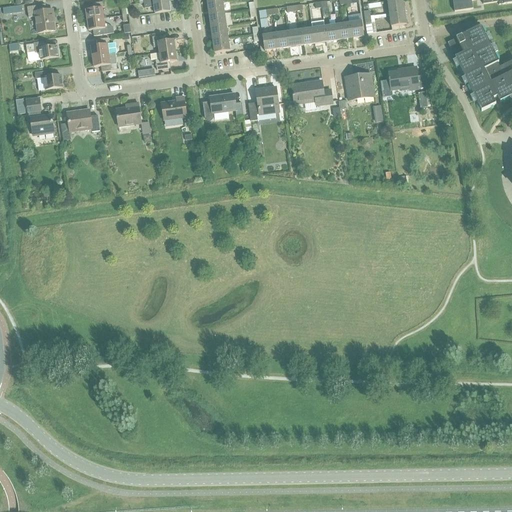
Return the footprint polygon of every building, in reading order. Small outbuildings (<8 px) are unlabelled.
[(170,12),(168,0),(144,4),(144,9),(154,8),(155,14),(170,12)] [(403,0),(387,2),(389,15),(404,13),(403,0)] [(511,0),(452,0),(454,12),(472,9),(471,1),(477,0),(482,0),(483,5),(498,3),(499,5),(511,3),(511,0)] [(87,21),(104,19),(102,8),(104,8),(103,2),(92,4),(92,10),(85,11),(87,21)] [(222,2),(207,4),(209,17),(224,14),(222,2)] [(38,34),(55,31),(52,10),(46,11),(45,5),(27,8),(28,18),(35,17),(38,34)] [(404,13),(389,15),(391,27),(406,25),(404,13)] [(224,14),(209,17),(211,29),(226,27),(224,14)] [(363,37),(361,22),(360,15),(348,17),(349,24),(351,39),(363,37)] [(113,28),(104,24),(104,19),(87,21),(89,31),(93,31),(94,37),(114,34),(113,28)] [(326,43),(324,28),(323,22),(311,24),(312,29),(314,44),(326,43)] [(349,24),(336,26),(339,41),(351,39),(349,24)] [(339,41),(336,26),(324,28),(326,43),(339,41)] [(375,26),(366,27),(367,35),(376,33),(375,26)] [(228,39),(226,27),(211,29),(212,41),(228,39)] [(497,98),(500,103),(511,97),(511,62),(500,68),(498,64),(499,63),(481,27),(448,43),(481,112),(496,105),(493,100),(497,98)] [(312,29),(300,31),(302,46),(314,44),(312,29)] [(302,46),(300,31),(287,33),(290,48),(302,46)] [(287,33),(275,35),(277,50),(290,48),(287,33)] [(277,50),(275,35),(262,36),(265,52),(277,50)] [(159,54),(175,51),(174,41),(167,42),(166,36),(152,38),(153,48),(158,48),(159,54)] [(98,46),(91,47),(92,58),(109,55),(115,54),(114,44),(110,44),(109,39),(97,40),(98,46)] [(228,39),(212,41),(214,54),(229,52),(228,39)] [(20,40),(10,42),(11,50),(21,48),(20,40)] [(27,54),(28,61),(30,62),(41,61),(59,58),(57,46),(48,48),(47,42),(33,44),(33,45),(26,46),(27,54)] [(175,51),(159,54),(150,55),(151,61),(155,60),(157,71),(170,69),(170,63),(177,62),(175,51)] [(109,55),(92,58),(94,68),(101,67),(101,73),(117,70),(116,65),(115,54),(109,55)] [(390,81),(380,83),(382,98),(392,97),(391,91),(406,89),(406,91),(419,90),(426,89),(425,77),(417,78),(416,69),(403,71),(403,72),(389,74),(390,81)] [(37,80),(39,91),(45,90),(45,91),(63,88),(61,76),(53,77),(53,71),(35,74),(36,80),(37,80)] [(348,101),(374,98),(370,75),(345,79),(348,101)] [(316,107),(333,105),(331,91),(323,92),(322,83),(313,84),(313,83),(291,86),(294,106),(315,103),(316,107)] [(276,89),(256,91),(258,103),(248,105),(251,122),(258,121),(257,116),(279,113),(276,89)] [(212,117),(212,114),(235,111),(236,118),(244,117),(242,103),(235,104),(234,95),(220,97),(210,98),(211,103),(203,104),(205,119),(206,121),(207,122),(209,122),(211,121),(212,119),(212,117)] [(164,121),(187,118),(184,98),(176,99),(176,102),(161,104),(164,121)] [(33,136),(54,134),(52,116),(41,118),(40,111),(41,111),(39,99),(26,101),(28,113),(30,113),(31,119),(33,136)] [(383,103),(375,104),(378,122),(387,120),(383,103)] [(141,124),(138,104),(131,105),(132,108),(116,111),(118,127),(141,124)] [(69,124),(61,125),(64,142),(71,141),(70,133),(91,130),(92,133),(100,132),(97,116),(90,117),(89,111),(67,114),(69,124)]
